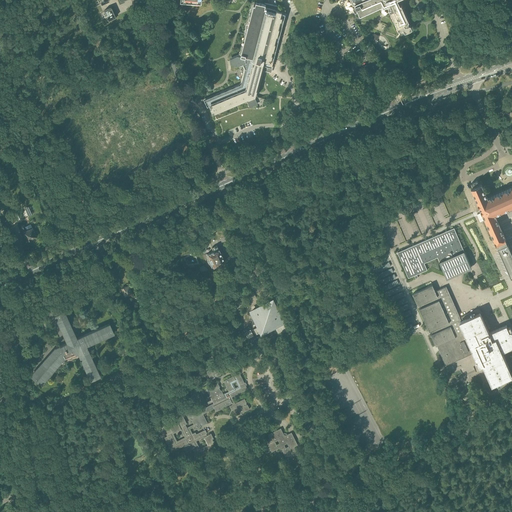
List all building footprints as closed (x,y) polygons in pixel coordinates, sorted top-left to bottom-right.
[(341,0),(339,1),(341,4),(345,2),(344,0),(345,0),(350,0),(353,5),(355,5),(355,6),(353,7),(353,8),(354,10),(355,12),(358,11),(360,16),(382,6),(383,8),(386,7),(389,6),(391,9),(389,10),(399,31),(400,30),(401,34),(405,32),(405,33),(407,32),(408,32),(410,31),(411,31),(413,29),(411,26),(411,25),(410,25),(408,23),(409,22),(401,5),(399,1),(398,0),(341,0)] [(241,84),(204,100),(208,107),(210,106),(212,111),(213,111),(215,114),(247,101),(247,102),(250,107),(257,104),(258,104),(255,98),(255,97),(256,97),(256,96),(257,92),(264,67),(264,66),(264,65),(266,66),(266,65),(269,66),(270,63),(273,64),(286,14),(282,13),(282,12),(279,11),(278,11),(279,7),(277,6),(266,3),(266,5),(264,4),(260,3),(259,3),(259,7),(256,6),(254,5),(241,53),(242,53),(241,55),(238,54),(230,58),(230,64),(239,66),(243,64),(244,65),(245,68),(245,69),(242,81),(241,84)] [(104,11),(108,20),(116,17),(111,8),(104,11)] [(473,187),(471,188),(480,208),(481,209),(479,210),(480,213),(477,214),(480,221),(485,219),(498,247),(511,277),(511,251),(504,234),(505,234),(505,233),(504,233),(497,215),(497,214),(511,207),(511,187),(488,199),(481,183),(479,184),(478,181),(471,183),(473,187)] [(383,212),(386,218),(434,198),(432,192),(383,212)] [(444,217),(448,215),(440,196),(436,198),(444,217)] [(432,206),(428,208),(437,228),(441,226),(432,206)] [(432,230),(436,228),(427,208),(423,210),(432,230)] [(7,210),(0,213),(0,214),(5,226),(13,223),(7,210)] [(417,212),(413,214),(422,235),(426,233),(417,212)] [(408,216),(416,237),(421,235),(412,214),(408,216)] [(401,219),(397,221),(406,241),(410,239),(401,219)] [(395,246),(384,221),(380,223),(391,248),(395,246)] [(396,221),(392,223),(401,243),(405,242),(396,221)] [(23,222),(20,223),(21,226),(27,240),(28,240),(29,240),(30,240),(31,239),(36,236),(39,235),(36,230),(34,231),(32,227),(32,228),(31,224),(25,227),(24,225),(23,222)] [(438,257),(447,278),(471,267),(470,266),(454,228),(443,233),(441,233),(397,252),(409,278),(427,270),(424,263),(438,257)] [(211,252),(207,254),(209,258),(209,260),(210,262),(211,263),(212,263),(213,267),(217,265),(218,266),(219,266),(219,267),(223,265),(222,263),(224,262),(219,249),(218,249),(217,245),(212,248),(213,250),(211,251),(211,252)] [(403,335),(420,326),(389,254),(363,265),(380,296),(383,298),(388,301),(403,335)] [(128,294),(132,293),(129,285),(125,287),(122,288),(125,296),(127,295),(128,296),(129,295),(128,294)] [(421,308),(419,308),(430,331),(431,331),(432,334),(431,334),(436,346),(437,346),(446,365),(473,353),(479,367),(483,365),(492,386),(511,376),(511,374),(502,352),(511,347),(511,332),(511,331),(511,330),(510,327),(508,328),(507,325),(489,333),(479,309),(470,313),(471,316),(462,321),(446,286),(435,291),(432,285),(413,294),(418,305),(419,305),(421,308)] [(254,329),(257,335),(275,327),(279,336),(289,332),(275,301),(268,304),(269,306),(267,307),(266,305),(253,311),(260,326),(254,329)] [(55,315),(67,343),(56,348),(33,373),(31,375),(41,384),(64,358),(65,358),(75,354),(78,352),(90,380),(100,376),(86,345),(113,333),(109,324),(77,339),(64,311),(55,315)] [(252,346),(263,341),(260,335),(255,338),(249,327),(244,330),(252,346)] [(206,371),(211,379),(215,377),(216,376),(217,376),(221,374),(217,366),(213,368),(213,369),(211,370),(211,369),(206,371)] [(172,424),(173,426),(170,427),(170,428),(166,431),(167,433),(166,434),(167,436),(164,437),(171,451),(182,446),(180,443),(181,442),(186,451),(196,446),(197,448),(193,450),(198,459),(214,452),(212,448),(215,447),(213,443),(214,442),(212,439),(213,438),(211,433),(207,435),(206,433),(207,433),(205,429),(196,434),(195,432),(192,433),(190,429),(195,426),(196,429),(201,426),(200,426),(202,425),(207,423),(203,414),(214,408),(216,411),(232,403),(233,404),(230,406),(232,410),(233,411),(233,412),(235,416),(241,413),(242,412),(243,412),(250,409),(247,404),(247,405),(246,403),(244,398),(235,403),(232,397),(247,389),(239,373),(235,375),(235,376),(234,376),(233,376),(223,381),(229,391),(223,394),(221,390),(219,387),(220,387),(218,383),(206,388),(213,403),(206,407),(205,405),(187,414),(189,418),(191,417),(192,419),(191,419),(193,424),(187,428),(185,424),(187,423),(182,415),(177,417),(180,422),(178,423),(177,422),(172,424)] [(299,461),(300,460),(297,453),(298,453),(295,446),(298,445),(292,432),(287,434),(287,433),(285,433),(284,433),(281,428),(268,434),(269,435),(268,436),(269,438),(264,441),(264,443),(258,446),(258,447),(255,449),(258,456),(262,454),(262,455),(270,451),(269,450),(270,449),(272,452),(279,448),(282,449),(286,456),(288,455),(289,457),(288,457),(291,464),(292,464),(294,468),(301,464),(299,461)] [(153,437),(155,436),(151,430),(146,432),(150,439),(153,437)] [(273,479),(280,476),(277,469),(269,472),(273,479)]
